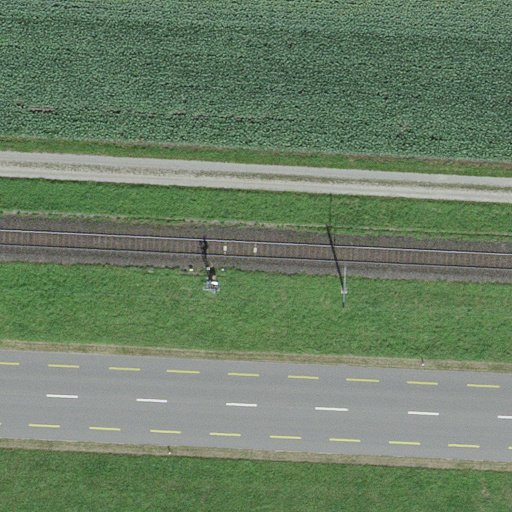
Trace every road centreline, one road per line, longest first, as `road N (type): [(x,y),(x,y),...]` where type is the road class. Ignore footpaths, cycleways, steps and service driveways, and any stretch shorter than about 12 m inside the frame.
road 1 (track): [(511,182),(0,154)]
road 2 (primary): [(511,418),(0,394)]
